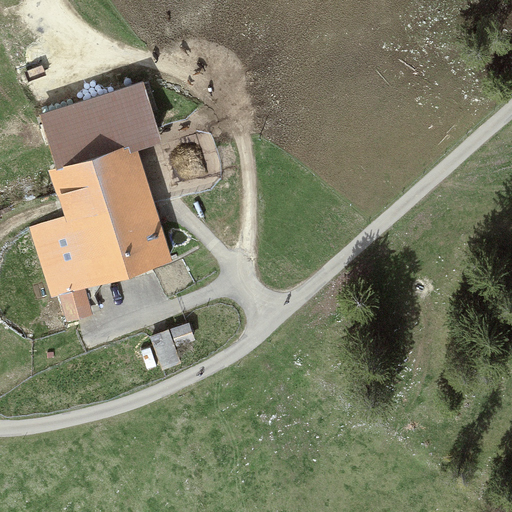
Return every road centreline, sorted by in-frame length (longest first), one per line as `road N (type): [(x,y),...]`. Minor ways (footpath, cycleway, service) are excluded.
road 1 (track): [(511,116),(227,364),(128,410),(0,434)]
road 2 (track): [(58,0),(66,20),(100,47),(194,81),(223,107),(254,196),(241,283),(276,324)]
